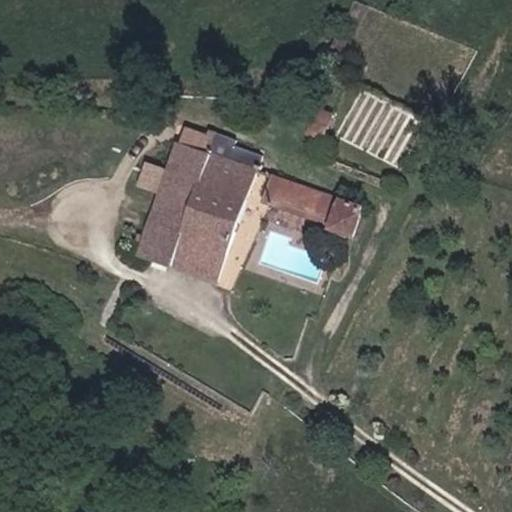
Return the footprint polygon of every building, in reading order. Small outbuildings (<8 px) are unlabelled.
[(334,115),(321,108),(309,131),(323,137),(334,115)] [(213,135),(190,126),(183,142),(259,170),(264,156),(237,145),(238,138),(216,128),(213,135)] [(137,248),(217,280),(259,170),(183,142),(180,141),(137,248)] [(272,175),(265,198),(318,218),(325,195),(272,175)] [(342,202),(325,195),(318,218),(331,223),(328,232),(355,242),(366,210),(342,202)] [(368,207),(343,198),(342,202),(366,210),(368,207)]
